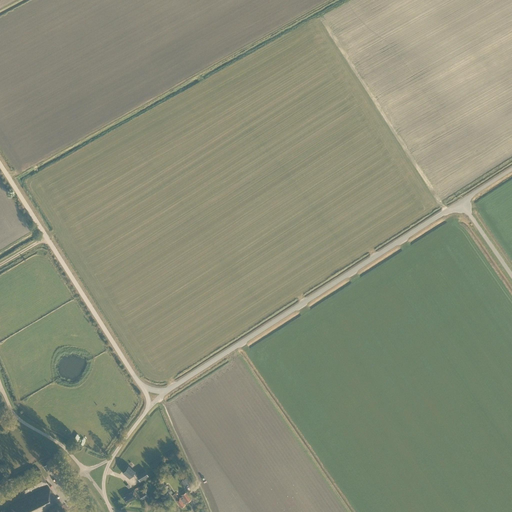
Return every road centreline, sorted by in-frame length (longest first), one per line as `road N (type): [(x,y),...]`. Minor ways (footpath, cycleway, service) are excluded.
road 1 (unclassified): [(166,390),(460,201)]
road 2 (unclassified): [(142,386),(0,164)]
road 3 (unclassified): [(85,471),(14,413),(0,385)]
